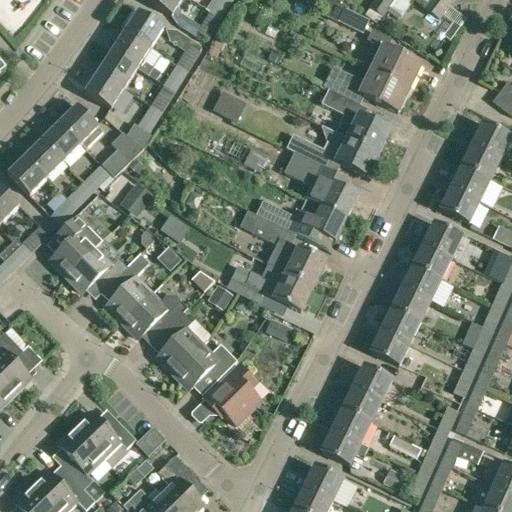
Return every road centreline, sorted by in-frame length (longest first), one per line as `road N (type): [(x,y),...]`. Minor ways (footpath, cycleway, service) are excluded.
road 1 (residential): [(250,501),(500,0)]
road 2 (residential): [(250,501),(98,359)]
road 3 (residential): [(0,127),(39,85),(95,0)]
road 4 (residential): [(0,469),(98,359)]
